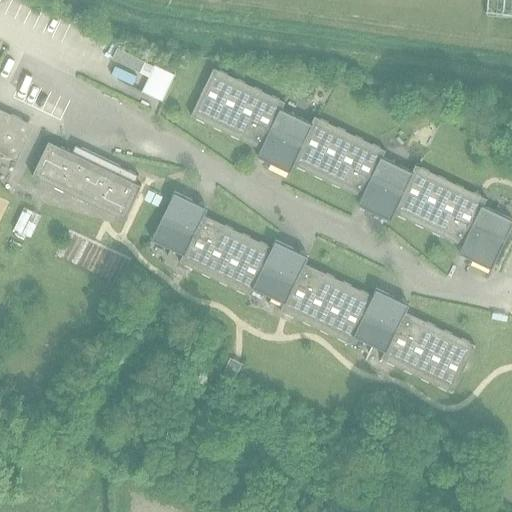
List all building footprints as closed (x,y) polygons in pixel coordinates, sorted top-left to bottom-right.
[(213,66),(190,114),(259,147),(256,155),(289,170),(292,163),(310,122),(281,108),(284,101),(213,66)] [(0,104),(0,147),(15,155),(28,127),(17,122),(20,115),(0,104)] [(393,212),(411,170),(382,156),(385,149),(313,115),(310,122),(292,163),(360,196),(357,203),(390,219),(393,212)] [(47,140),(31,174),(124,219),(140,184),(133,180),(136,173),(74,144),(71,151),(47,140)] [(411,170),(393,212),(461,244),(458,251),(491,267),(511,223),(511,218),(482,205),(486,197),(414,163),(411,170)] [(253,288),(271,246),(203,214),(206,206),(173,191),(151,238),(182,253),(178,260),(250,295),(253,288)] [(271,246),(253,288),(282,301),(279,309),(351,343),(354,336),(372,294),(304,262),(307,255),(274,239),(271,246)] [(372,294),(354,336),(383,350),(380,357),(451,391),(474,343),(405,310),(408,303),(375,287),(372,294)]
